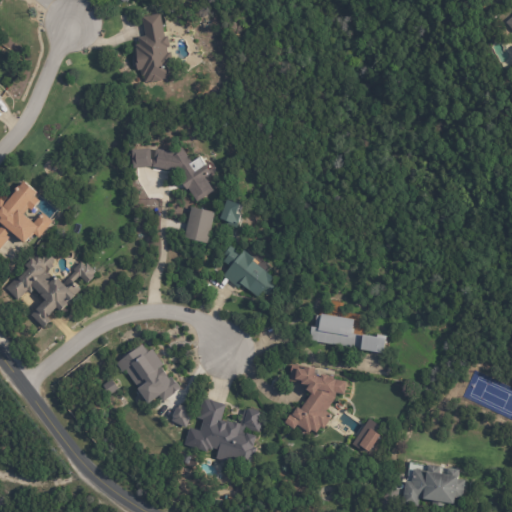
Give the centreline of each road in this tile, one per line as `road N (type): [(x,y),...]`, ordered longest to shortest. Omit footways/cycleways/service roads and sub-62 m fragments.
road 1 (residential): [(221,345),(190,311),(136,309),(99,324),(26,386)]
road 2 (residential): [(0,354),(94,479),(157,511)]
road 3 (residential): [(71,18),(31,120),(0,152)]
